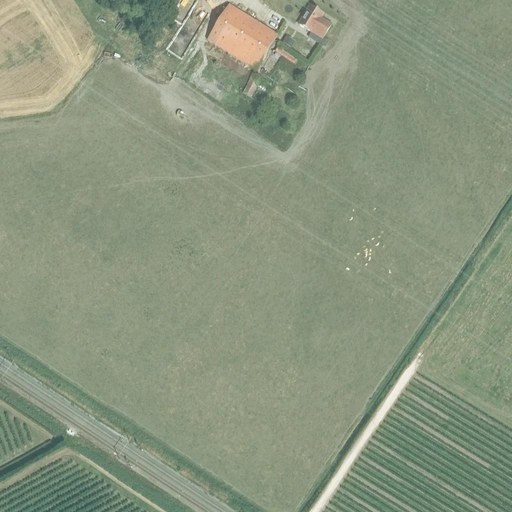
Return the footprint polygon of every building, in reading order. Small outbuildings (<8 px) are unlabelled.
[(257,70),(279,34),(230,4),(208,41),(257,70)] [(322,16),(309,8),(298,26),(311,34),(312,33),(322,40),(331,26),(324,21),(323,23),(319,20),(322,16)] [(271,16),(265,23),(273,29),(279,22),(271,16)] [(287,37),(283,44),(290,49),(295,42),(287,37)] [(189,61),(200,42),(194,39),(184,58),(189,61)] [(172,45),(169,49),(177,55),(180,51),(172,45)] [(269,61),(273,64),(279,55),(275,52),(269,61)] [(251,99),(261,81),(253,76),(243,94),(251,99)] [(273,80),(263,93),(270,98),(279,86),(273,80)]
